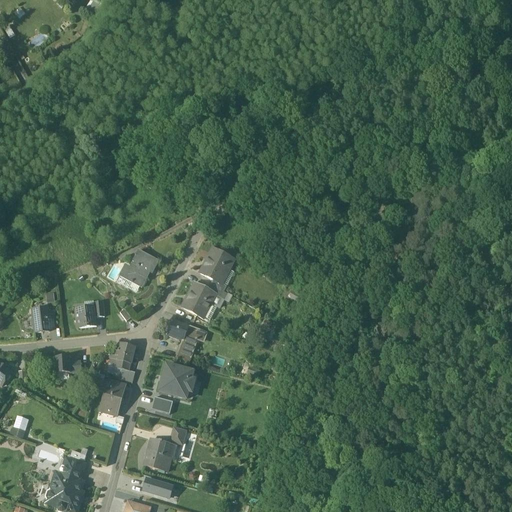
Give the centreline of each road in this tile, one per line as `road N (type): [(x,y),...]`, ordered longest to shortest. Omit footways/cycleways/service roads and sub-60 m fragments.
road 1 (unclassified): [(206,213),(219,177),(280,127),(344,99),(470,64),(511,36)]
road 2 (track): [(0,34),(40,104),(90,151),(206,213)]
road 3 (residential): [(100,511),(145,335)]
road 4 (residential): [(145,335),(0,350)]
road 5 (residential): [(145,335),(206,213)]
